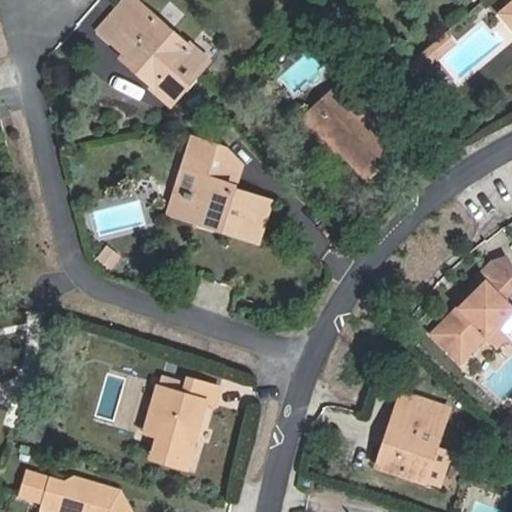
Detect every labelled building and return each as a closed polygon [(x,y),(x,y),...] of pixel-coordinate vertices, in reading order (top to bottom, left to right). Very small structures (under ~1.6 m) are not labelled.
[(121,0),(96,28),(107,38),(126,17),(121,13),(132,0),(121,0)] [(126,17),(107,38),(123,52),(119,56),(172,104),(200,73),(180,54),(186,47),(135,0),(132,0),(121,13),(126,17)] [(511,2),(498,15),(508,26),(511,26),(511,2)] [(206,65),(186,47),(180,54),(200,73),(206,65)] [(135,99),(142,89),(116,71),(110,80),(135,99)] [(353,99),(364,89),(350,75),(337,87),(343,94),(314,121),(339,148),(366,178),(398,149),(366,114),(353,99)] [(333,154),(339,148),(314,121),(343,94),(337,87),(301,119),(333,154)] [(377,104),(364,89),(353,99),(366,114),(377,104)] [(443,149),(450,157),(464,148),(456,138),(443,149)] [(198,175),(184,217),(214,227),(216,223),(226,227),(225,230),(258,242),(272,202),(235,189),(242,167),(225,149),(193,140),(183,170),(198,175)] [(169,212),(184,217),(198,175),(183,170),(169,212)] [(497,326),(507,336),(511,340),(511,339),(511,303),(505,296),(511,288),(511,269),(506,258),(493,263),(479,277),(484,283),(431,333),(458,362),(486,336),(497,326)] [(495,346),(507,336),(497,326),(486,336),(495,346)] [(163,374),(160,384),(184,392),(187,382),(163,374)] [(184,392),(160,384),(145,433),(158,437),(152,458),(187,468),(207,403),(215,405),(220,387),(188,378),(187,382),(184,392)] [(400,390),(396,402),(427,413),(431,400),(400,390)] [(392,436),(381,468),(423,481),(447,406),(431,400),(427,413),(396,402),(385,434),(392,436)] [(375,467),(381,468),(392,436),(385,434),(375,467)] [(126,511),(114,490),(75,478),(64,484),(51,480),(51,482),(27,476),(22,495),(45,502),(42,510),(50,506),(60,509),(62,511),(126,511)] [(132,511),(122,492),(114,490),(126,511),(132,511)]
